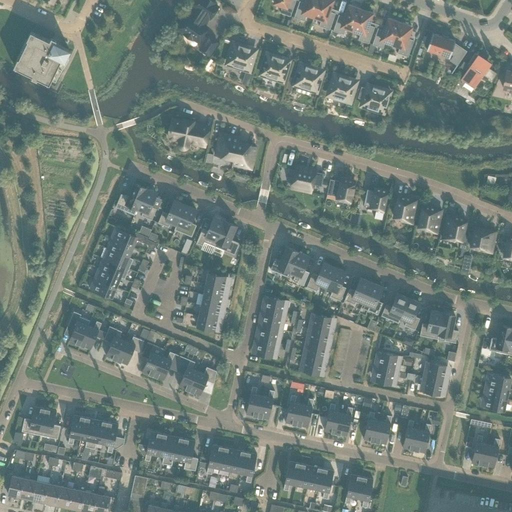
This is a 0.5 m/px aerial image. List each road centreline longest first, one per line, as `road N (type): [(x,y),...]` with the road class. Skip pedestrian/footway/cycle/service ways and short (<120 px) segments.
road 1 (residential): [(511,218),(276,139)]
road 2 (residential): [(473,303),(270,225)]
road 3 (unclassified): [(437,474),(227,422)]
road 4 (residential): [(217,419),(18,382)]
road 5 (residential): [(255,0),(244,15),(252,30),(406,77)]
road 6 (residential): [(217,419),(60,349)]
road 7 (residential): [(241,359),(270,225)]
road 8 (residential): [(256,220),(133,168)]
